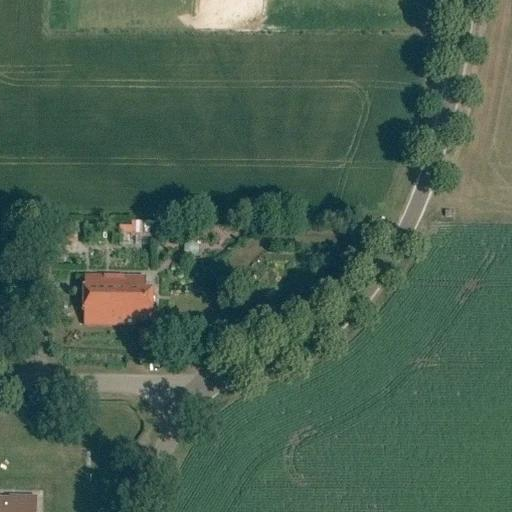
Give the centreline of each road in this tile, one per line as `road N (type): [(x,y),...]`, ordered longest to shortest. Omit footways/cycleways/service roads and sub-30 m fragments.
road 1 (unclassified): [(178,398),(308,344),(343,319),(394,255),(439,143),(471,0)]
road 2 (unclassified): [(178,398),(133,383),(0,383)]
road 3 (unclassified): [(128,511),(175,434),(178,398)]
